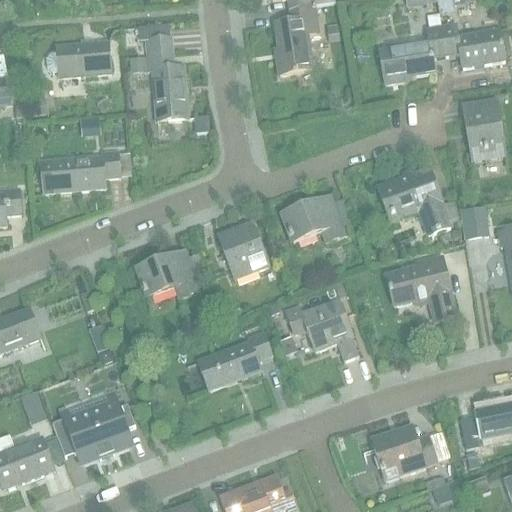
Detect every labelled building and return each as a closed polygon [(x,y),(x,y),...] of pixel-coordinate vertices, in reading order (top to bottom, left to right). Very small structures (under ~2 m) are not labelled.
[(271,0),(272,4),(289,1),(291,12),(315,9),(335,6),(333,0),(271,0)] [(315,9),(291,13),(293,24),(276,26),(281,60),(277,61),(280,78),(312,73),(306,39),(319,37),(315,9)] [(457,26),(442,29),(447,59),(460,57),(463,71),(505,64),(499,32),(459,39),(457,26)] [(447,59),(442,29),(427,31),(429,43),(379,52),(385,87),(404,84),(403,81),(436,75),(434,62),(447,59)] [(171,41),(145,43),(147,59),(172,56),(171,41)] [(56,49),(57,55),(51,55),(46,61),(47,71),(53,75),(59,75),(59,80),(111,76),(108,45),(56,49)] [(172,56),(147,59),(148,74),(153,73),(157,125),(187,122),(183,71),(174,71),(172,56)] [(0,108),(11,107),(9,81),(0,81),(0,108)] [(471,165),(506,159),(497,102),(462,108),(471,165)] [(101,160),(51,164),(40,165),(43,195),(105,190),(104,181),(120,180),(118,153),(101,155),(101,160)] [(430,171),(377,191),(389,224),(423,212),(432,237),(451,230),(442,205),(430,171)] [(6,219),(21,217),(19,192),(2,193),(3,198),(0,197),(0,228),(7,228),(6,219)] [(326,246),(346,238),(331,198),(282,217),(293,245),(321,235),(326,246)] [(235,282),(268,269),(253,228),(219,241),(235,282)] [(509,273),(497,275),(499,288),(511,285),(511,289),(511,232),(498,235),(501,251),(505,250),(509,273)] [(180,301),(200,294),(185,253),(136,271),(147,301),(176,290),(180,301)] [(435,326),(456,321),(450,295),(451,295),(443,264),(386,278),(394,310),(429,301),(435,326)] [(300,312),(287,317),(294,337),(307,332),(315,354),(337,346),(344,365),(359,359),(338,304),(324,309),(302,317),(300,312)] [(0,355),(40,341),(29,312),(0,323),(0,355)] [(258,365),(272,360),(263,336),(248,341),(250,346),(198,365),(209,394),(261,374),(258,365)] [(480,443),(511,435),(511,405),(473,414),(474,420),(460,424),(466,453),(481,450),(480,443)] [(65,422),(52,427),(64,460),(76,456),(79,465),(98,458),(99,462),(114,457),(113,453),(131,446),(126,432),(135,429),(127,408),(119,412),(118,409),(67,428),(65,422)] [(411,429),(371,442),(382,475),(396,470),(399,479),(425,470),(424,470),(436,466),(427,439),(415,442),(411,429)] [(0,488),(2,494),(54,474),(41,440),(0,455),(0,488)] [(275,479),(221,499),(225,511),(284,511),(286,511),(296,511),(290,494),(282,497),(275,479)]
